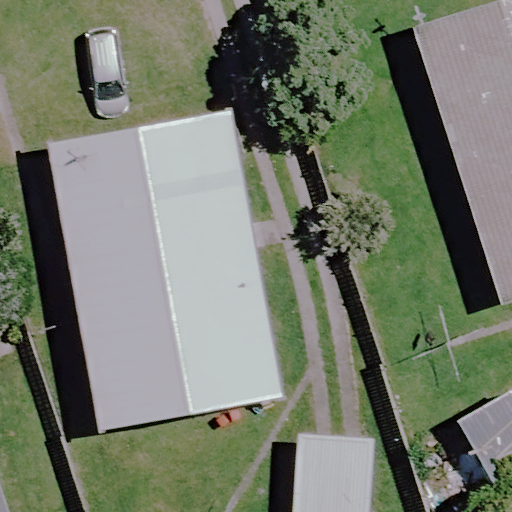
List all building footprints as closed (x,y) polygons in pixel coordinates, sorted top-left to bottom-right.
[(511,0),(474,0),(430,14),(511,280),(511,0)] [(299,383),(246,101),(65,136),(118,417),(299,383)] [(511,399),(479,418),(511,476),(511,399)] [(382,511),(386,433),(311,429),(306,511),(382,511)] [(0,511),(24,511),(0,434),(0,511)]
